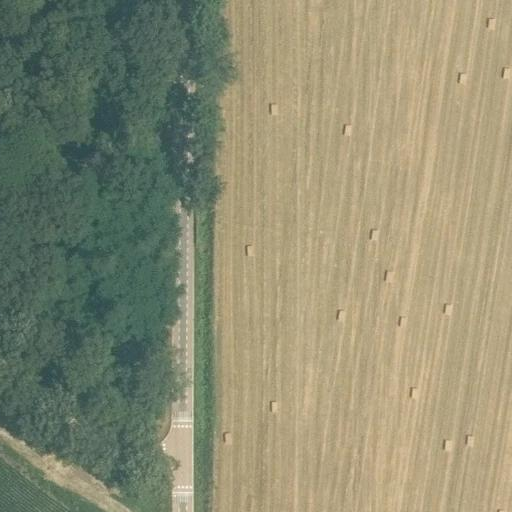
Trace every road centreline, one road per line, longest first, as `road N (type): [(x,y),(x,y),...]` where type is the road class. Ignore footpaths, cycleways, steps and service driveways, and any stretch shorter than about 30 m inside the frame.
road 1 (residential): [(193,456),(192,0)]
road 2 (unclassified): [(193,456),(80,424),(0,358)]
